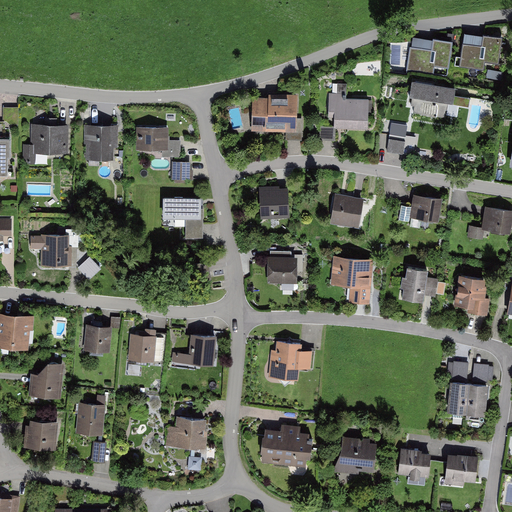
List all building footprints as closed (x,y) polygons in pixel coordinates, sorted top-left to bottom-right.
[(485,33),(464,30),(463,41),(461,40),(458,65),(485,68),(485,60),(500,62),(503,33),(485,31),(485,33)] [(434,36),(414,34),(412,44),(410,44),(407,69),(434,72),(435,64),(449,66),(452,37),(434,35),(434,36)] [(436,72),(449,74),(450,68),(437,65),(436,72)] [(459,88),(411,80),(408,99),(412,100),(411,107),(416,108),(415,114),(444,119),(446,106),(468,109),(470,98),(458,96),(459,88)] [(334,84),(334,93),(347,93),(347,84),(334,84)] [(342,95),(327,95),(327,112),(332,112),(332,129),(367,129),(368,101),(342,101),(342,95)] [(297,99),(253,99),(252,134),(289,135),(289,141),(304,142),(305,119),(296,119),(297,99)] [(5,106),(5,122),(20,122),(20,106),(5,106)] [(119,126),(87,125),(86,167),(103,168),(103,161),(112,161),(112,151),(119,151),(119,126)] [(69,126),(33,127),(34,146),(25,147),(26,166),(39,165),(38,155),(70,154),(69,126)] [(168,141),(168,127),(135,128),(136,153),(150,152),(150,160),(171,160),(171,181),(193,180),(192,162),(172,163),(172,155),(180,155),(180,141),(168,141)] [(408,141),(390,137),(387,152),(406,155),(408,141)] [(0,139),(0,181),(10,182),(9,140),(0,139)] [(285,189),(261,190),(263,219),(287,218),(285,189)] [(365,200),(340,196),(336,224),(361,228),(365,200)] [(202,198),(161,199),(162,219),(166,219),(166,229),(186,229),(186,220),(202,220),(202,198)] [(440,201),(414,198),(411,220),(437,223),(440,201)] [(509,232),(511,211),(486,208),(484,228),(509,232)] [(0,235),(11,235),(11,218),(0,218),(0,235)] [(202,239),(202,220),(186,220),(186,229),(187,239),(202,239)] [(66,267),(66,235),(29,235),(30,249),(41,249),(41,267),(66,267)] [(302,272),(302,254),(267,255),(268,284),(294,283),(294,272),(302,272)] [(80,268),(91,279),(103,269),(92,257),(80,268)] [(373,260),(334,257),(332,285),(349,286),(348,302),(369,303),(373,260)] [(426,270),(406,267),(401,298),(422,301),(423,293),(433,295),(436,278),(425,276),(426,270)] [(481,279),(457,276),(453,305),(467,307),(466,314),(489,317),(491,301),(479,299),(481,279)] [(32,319),(0,315),(0,346),(29,349),(32,319)] [(112,327),(87,325),(86,352),(111,353),(112,327)] [(165,338),(131,334),(128,359),(162,363),(165,338)] [(191,351),(174,350),(173,363),(211,366),(213,336),(192,334),(191,351)] [(301,344),(278,342),(275,375),(299,378),(300,369),(313,370),(315,350),(301,349),(301,344)] [(468,363),(450,362),(448,375),(466,377),(468,363)] [(32,377),(31,395),(60,397),(62,365),(43,363),(32,377)] [(494,366),(476,364),(474,378),(492,380),(494,366)] [(453,381),(450,410),(467,412),(470,383),(453,381)] [(470,383),(467,412),(483,413),(486,385),(470,383)] [(96,404),(81,403),(79,434),(102,435),(105,396),(96,396),(96,404)] [(203,419),(177,418),(177,429),(167,428),(166,449),(202,451),(203,419)] [(59,423),(30,421),(28,448),(57,450),(59,423)] [(281,432),(266,431),(263,459),(305,463),(307,435),(300,434),(301,427),(281,425),(281,432)] [(105,442),(94,441),(93,462),(104,463),(105,442)] [(377,446),(342,443),(340,466),(375,470),(377,446)] [(433,454),(400,450),(397,473),(430,477),(433,454)] [(189,468),(202,470),(204,458),(191,456),(189,468)] [(478,460),(446,457),(443,478),(476,482),(478,460)] [(16,511),(18,500),(0,498),(0,511),(16,511)]
